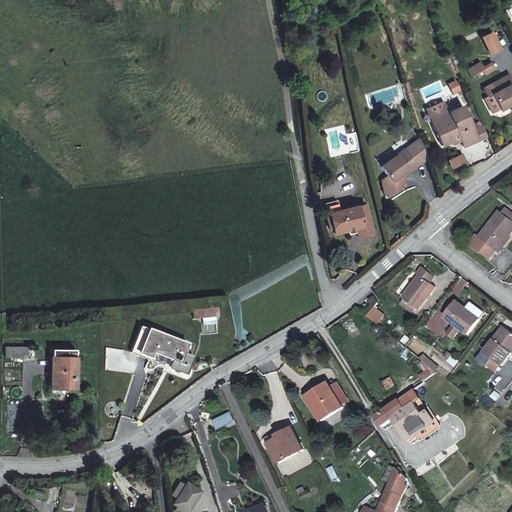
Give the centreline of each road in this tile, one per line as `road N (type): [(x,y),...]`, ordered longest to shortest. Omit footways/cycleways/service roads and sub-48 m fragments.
road 1 (residential): [(0,467),(91,461),(142,436),(221,376),(363,291),(424,233)]
road 2 (track): [(267,0),(324,287),(338,308)]
